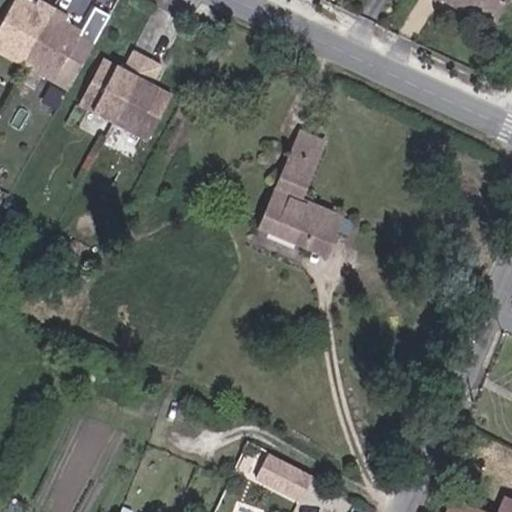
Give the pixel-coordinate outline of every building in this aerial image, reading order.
[(77,35),(60,25),(70,8),(56,0),(55,0),(39,0),(33,11),(17,2),(0,32),(0,53),(65,91),(102,25),(87,16),(77,35)] [(479,0),(498,10),(503,0),(479,0)] [(140,137),(166,93),(146,81),(156,62),(131,48),(120,67),(101,57),(77,100),(140,137)] [(258,221),(307,243),(317,219),(336,227),(343,211),(300,193),(325,135),(300,125),(258,221)] [(307,243),(325,250),(336,227),(317,219),(307,243)] [(250,511),(262,484),(236,471),(216,511),(250,511)] [(511,511),(511,505),(500,500),(494,511),(467,511),(453,506),(450,511),(511,511)]
